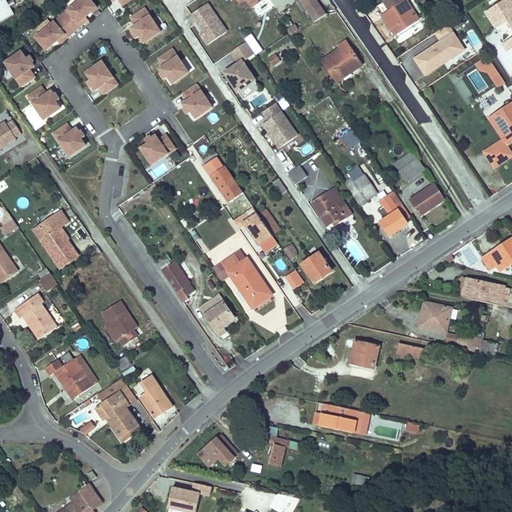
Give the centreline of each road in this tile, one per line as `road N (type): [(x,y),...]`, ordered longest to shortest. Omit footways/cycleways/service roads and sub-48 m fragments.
road 1 (residential): [(167,2),(367,297)]
road 2 (residential): [(113,140),(163,108),(105,25),(54,64),(105,137)]
road 3 (residential): [(227,390),(103,215),(113,140)]
road 4 (unclassified): [(511,202),(367,297)]
road 5 (unclassified): [(227,390),(107,511)]
road 6 (unclassified): [(367,297),(227,390)]
